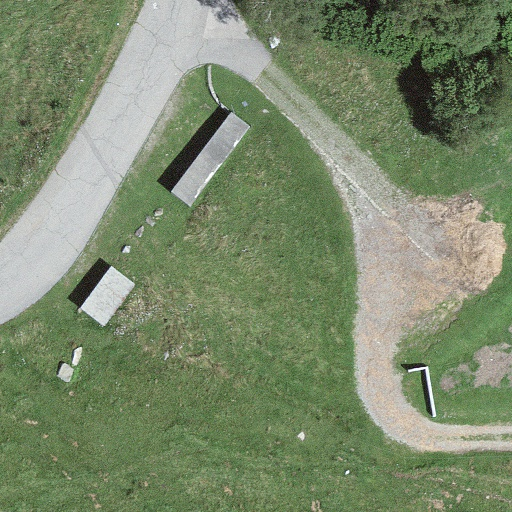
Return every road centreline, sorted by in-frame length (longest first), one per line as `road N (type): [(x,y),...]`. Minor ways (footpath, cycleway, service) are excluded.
road 1 (track): [(151,58),(240,63),(420,259),(385,411),(511,435)]
road 2 (unclassified): [(0,287),(36,253),(93,171),(172,0)]
